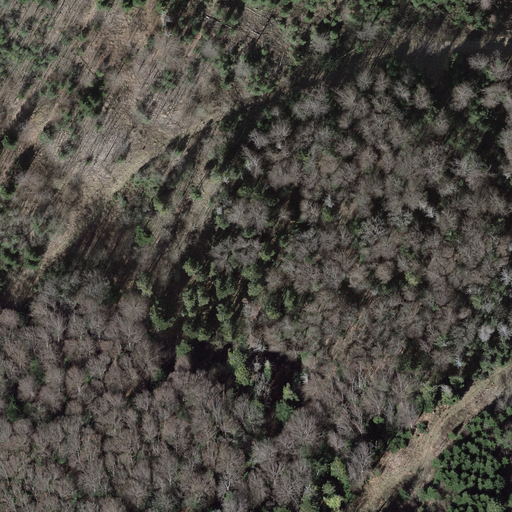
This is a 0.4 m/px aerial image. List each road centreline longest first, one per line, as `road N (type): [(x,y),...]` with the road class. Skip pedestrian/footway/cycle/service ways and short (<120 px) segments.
road 1 (trunk): [(268,0),(511,459)]
road 2 (track): [(511,44),(420,47),(254,104),(157,147),(100,206)]
